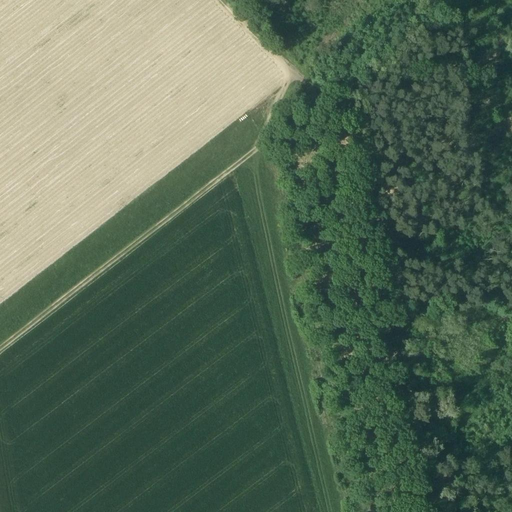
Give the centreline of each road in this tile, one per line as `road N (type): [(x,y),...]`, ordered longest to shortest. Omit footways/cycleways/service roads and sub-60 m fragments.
road 1 (track): [(0,350),(326,96)]
road 2 (track): [(340,511),(259,149)]
road 3 (track): [(326,96),(451,0)]
road 4 (track): [(326,96),(224,0)]
